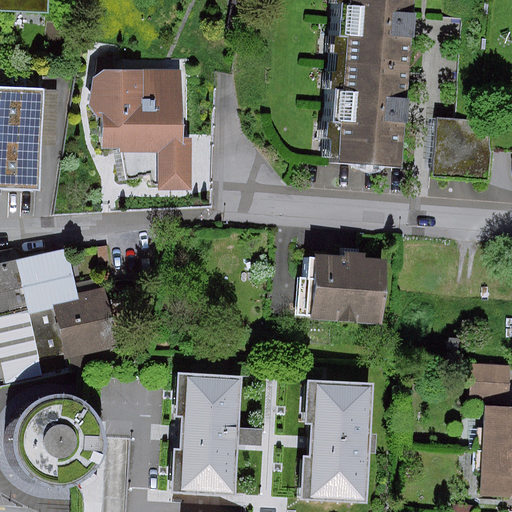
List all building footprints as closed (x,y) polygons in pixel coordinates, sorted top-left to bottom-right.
[(0,0),(0,7),(49,9),(48,0),(0,0)] [(339,0),(327,159),(397,165),(407,26),(408,0),(339,0)] [(184,136),(183,70),(96,72),(89,104),(96,111),(97,144),(163,143),(164,187),(193,187),(192,136),(184,136)] [(0,183),(38,186),(44,99),(0,95),(0,183)] [(496,119),(439,116),(436,176),(492,180),(496,119)] [(382,320),(387,259),(311,253),(306,313),(382,320)] [(0,348),(4,368),(97,348),(76,254),(0,270),(0,348)] [(511,407),(511,362),(473,361),(472,406),(487,406),(511,407)] [(237,492),(241,377),(181,375),(177,490),(237,492)] [(363,499),(367,385),(308,383),(305,497),(363,499)] [(18,430),(16,445),(17,454),(24,468),(39,482),(53,487),(68,487),(80,484),(93,475),(105,455),(106,435),(104,427),(96,413),(80,401),(68,398),(52,398),(40,403),(27,413),(18,430)] [(511,407),(487,406),(485,452),(511,453),(511,407)] [(511,453),(485,452),(483,498),(511,499),(511,453)]
